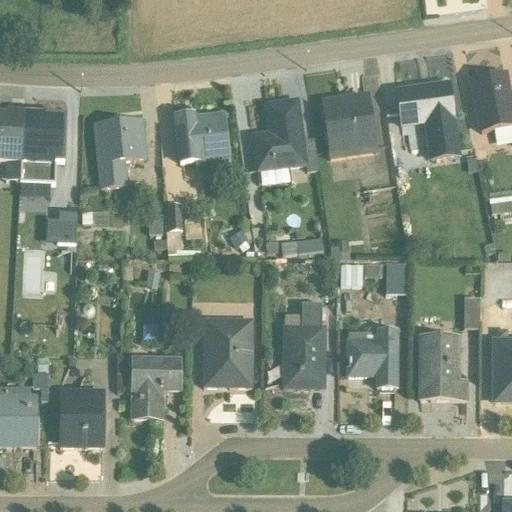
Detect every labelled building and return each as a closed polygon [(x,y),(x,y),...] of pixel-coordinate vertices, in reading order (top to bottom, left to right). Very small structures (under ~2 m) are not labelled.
[(503,80),(470,87),(480,137),(492,135),(496,151),(511,147),(511,101),(507,103),(503,80)] [(427,167),(457,162),(447,90),(443,90),(395,97),(400,133),(422,131),(427,167)] [(329,166),(374,159),(366,102),(321,108),(329,166)] [(295,107),(264,111),(268,137),(249,140),(254,178),(256,178),(257,189),(290,186),(289,174),(304,172),(298,125),(305,124),(303,106),(295,107)] [(18,187),(18,189),(53,190),(54,172),(62,172),(63,133),(42,132),(43,120),(22,120),(18,187)] [(4,187),(18,187),(22,122),(6,121),(5,124),(0,123),(0,170),(5,171),(4,187)] [(191,121),(174,123),(179,170),(194,168),(195,179),(209,177),(213,181),(224,180),(227,176),(221,121),(204,123),(204,126),(193,128),(192,127),(191,121)] [(94,131),(100,195),(126,193),(124,170),(143,167),(139,127),(94,131)] [(511,195),(487,199),(490,220),(498,219),(499,225),(511,223),(511,195)] [(179,210),(165,211),(167,236),(165,237),(167,263),(199,263),(199,257),(180,256),(178,237),(181,236),(179,210)] [(74,249),(75,217),(58,216),(57,225),(45,224),(44,248),(74,249)] [(183,224),(185,241),(199,239),(198,222),(183,224)] [(148,241),(161,241),(161,225),(147,225),(148,241)] [(246,250),(251,246),(247,236),(241,239),(239,236),(228,244),(235,254),(237,253),(240,258),(248,253),(246,250)] [(322,257),(320,245),(279,250),(280,263),(322,257)] [(348,266),(346,247),(334,248),(334,252),(329,253),(329,266),(348,266)] [(161,272),(161,267),(153,266),(122,265),(121,286),(131,286),(132,271),(161,272)] [(384,300),(406,301),(407,270),(385,270),(384,300)] [(381,283),(381,271),(363,271),(363,283),(381,283)] [(339,293),(361,293),(360,272),(339,272),(339,293)] [(157,279),(147,277),(144,294),(155,295),(157,279)] [(478,305),(462,304),(462,335),(478,336),(478,305)] [(282,394),(322,394),(323,333),(319,333),(319,311),(300,311),(299,322),(283,322),(282,394)] [(203,325),(202,393),(250,394),(250,326),(203,325)] [(375,394),(395,395),(395,393),(395,337),(346,338),(346,346),(344,346),(344,384),(375,384),(375,394)] [(458,344),(418,344),(418,407),(463,407),(464,387),(458,387),(458,344)] [(511,344),(493,345),(493,407),(511,407),(511,344)] [(131,364),(130,426),(160,426),(161,398),(179,399),(179,365),(131,364)] [(46,365),(36,365),(35,382),(32,382),(32,395),(39,396),(39,408),(46,408),(46,365)] [(0,452),(34,453),(34,403),(13,403),(13,396),(0,395),(0,452)] [(58,396),(58,453),(101,453),(101,396),(58,396)]
